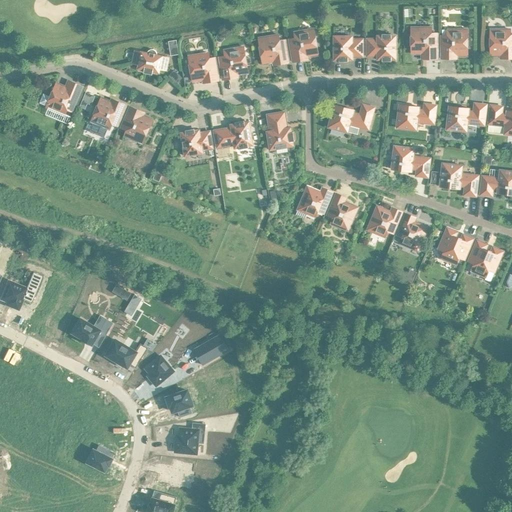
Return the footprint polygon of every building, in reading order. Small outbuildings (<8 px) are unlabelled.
[(421,59),(437,59),(437,33),(431,33),(431,27),(411,27),(411,53),(421,53),(421,59)] [(318,55),(314,29),(294,32),(295,37),(289,38),(293,62),(309,59),(308,56),(318,55)] [(467,29),(447,30),(447,35),(441,36),(441,59),(457,58),(457,55),(467,55),(467,29)] [(511,35),(510,35),(510,29),(490,29),(490,55),(500,55),(500,58),(511,58),(511,35)] [(221,33),(217,34),(216,36),(216,40),(219,42),(222,41),(224,39),(223,35),(221,33)] [(382,34),(382,35),(376,35),(376,38),(365,38),(365,57),(376,57),(376,60),(382,60),(382,61),(391,61),(391,60),(396,60),(396,35),(391,35),(391,34),(382,34)] [(285,39),(279,40),(278,35),(258,38),(262,64),(272,62),(273,65),(289,62),(285,39)] [(332,51),(333,51),(333,61),(338,61),(338,62),(347,62),(347,61),(353,61),(353,58),(364,57),(364,38),(353,38),(353,35),(333,35),(333,45),(332,45),(331,46),(331,50),(332,51)] [(225,55),(219,56),(223,80),(239,77),(238,74),(248,72),(243,47),(224,50),(225,55)] [(153,71),(153,72),(160,74),(161,69),(167,70),(169,58),(163,56),(163,55),(140,51),(140,52),(134,50),(131,63),(137,64),(136,69),(144,71),(144,69),(153,71)] [(215,57),(209,58),(208,53),(188,56),(192,82),(202,80),(203,83),(219,80),(215,57)] [(182,77),(173,70),(168,76),(176,84),(182,77)] [(47,106),(46,107),(64,114),(61,121),(67,123),(70,117),(65,115),(67,109),(72,111),(83,86),(66,79),(63,86),(56,83),(50,97),(43,94),(39,103),(47,106)] [(93,122),(89,131),(103,138),(107,128),(109,129),(111,124),(117,127),(119,121),(126,105),(116,100),(111,98),(110,101),(101,97),(91,121),(93,122)] [(354,112),(355,109),(333,103),(326,128),(348,134),(350,126),(369,131),(376,106),(362,102),(359,113),(354,112)] [(423,102),(422,109),(420,108),(420,106),(398,103),(395,129),(417,131),(418,123),(435,125),(438,104),(423,102)] [(485,127),(488,103),(473,102),(472,110),(470,110),(470,107),(448,104),(445,130),(467,133),(468,125),(485,127)] [(489,103),(486,125),(503,127),(502,135),(511,135),(511,109),(505,109),(505,112),(503,112),(504,105),(489,103)] [(145,113),(130,106),(120,128),(126,130),(124,135),(142,143),(152,119),(144,115),(145,113)] [(294,147),(293,141),(294,141),(293,132),(292,132),(291,126),(288,127),(285,110),(265,114),(268,130),(265,131),(269,151),(294,147)] [(229,126),(212,129),(215,149),(233,146),(233,149),(239,148),(239,150),(248,148),(248,147),(254,146),(249,120),(244,121),(243,120),(235,121),(235,123),(229,124),(229,126)] [(183,157),(204,154),(203,151),(214,149),(211,130),(200,131),(200,128),(194,129),(194,128),(185,129),(185,131),(179,132),(183,157)] [(393,144),(390,169),(412,172),(413,170),(415,170),(414,177),(429,179),(431,157),(414,155),(415,147),(393,144)] [(438,185),(438,186),(461,189),(461,187),(463,187),(462,196),(477,198),(480,174),(463,172),(464,164),(441,162),(440,172),(432,171),(431,184),(438,185)] [(511,194),(511,169),(499,168),(498,176),(481,174),(478,196),(493,198),(494,191),(496,191),(496,193),(511,194)] [(159,181),(162,174),(155,172),(152,179),(159,181)] [(307,185),(296,210),(316,218),(318,212),(324,215),(333,191),(321,186),(320,190),(307,185)] [(335,192),(326,215),(331,217),(329,224),(348,232),(359,207),(346,201),(348,197),(335,192)] [(385,238),(388,232),(393,235),(403,211),(391,206),(389,210),(376,205),(366,230),(385,238)] [(416,221),(417,217),(405,212),(395,235),(401,238),(398,244),(418,252),(429,227),(416,221)] [(455,265),(458,257),(465,260),(475,238),(462,233),(460,238),(457,236),(459,231),(446,226),(437,248),(444,251),(440,259),(455,265)] [(476,239),(467,261),(468,261),(473,264),(471,271),(470,272),(485,278),(485,279),(490,281),(494,272),(495,273),(504,251),(492,245),(490,250),(486,249),(489,244),(476,239)] [(24,247),(18,245),(15,252),(21,254),(24,247)] [(8,305),(11,307),(12,308),(12,307),(17,309),(16,309),(17,310),(17,309),(18,309),(22,299),(31,303),(42,276),(33,272),(26,288),(8,281),(1,299),(8,302),(6,305),(7,305),(7,306),(8,306),(8,305)] [(46,293),(38,312),(45,314),(44,317),(56,322),(58,315),(67,319),(79,292),(69,288),(64,301),(46,293)] [(131,300),(138,304),(141,298),(134,294),(131,300)] [(76,323),(72,330),(74,331),(73,332),(74,333),(74,334),(75,334),(75,333),(84,339),(83,340),(85,341),(85,342),(86,341),(89,343),(89,344),(90,344),(91,344),(98,333),(104,337),(113,323),(106,318),(99,330),(81,319),(78,324),(76,323)] [(220,334),(193,349),(202,365),(229,350),(220,334)] [(110,345),(106,352),(108,353),(106,355),(114,359),(113,360),(114,360),(115,359),(119,362),(119,363),(120,363),(127,367),(129,364),(135,367),(147,348),(152,351),(156,344),(147,338),(143,345),(140,343),(135,352),(116,340),(112,346),(110,345)] [(160,356),(145,368),(150,374),(148,376),(149,377),(148,377),(149,378),(149,377),(151,380),(151,381),(152,381),(155,384),(155,385),(156,385),(156,386),(173,371),(160,356)] [(32,380),(33,379),(22,373),(20,376),(14,373),(6,391),(23,399),(21,402),(30,406),(40,384),(32,380)] [(39,410),(61,420),(62,418),(64,419),(67,412),(65,411),(70,400),(62,396),(63,394),(50,388),(48,390),(43,388),(36,401),(42,404),(39,410)] [(167,399),(166,399),(167,400),(169,404),(168,404),(168,405),(169,405),(170,406),(171,406),(172,410),(171,410),(172,411),(173,411),(177,410),(180,417),(192,413),(189,406),(192,405),(187,390),(166,397),(167,399)] [(76,426),(78,420),(90,426),(98,408),(91,404),(90,405),(85,403),(80,414),(75,411),(69,423),(76,426)] [(174,450),(174,451),(175,451),(175,452),(196,454),(199,431),(205,431),(205,424),(193,423),(192,429),(180,428),(179,436),(176,436),(176,437),(176,438),(176,441),(175,441),(175,442),(176,442),(175,450),(174,450)] [(94,450),(88,462),(105,470),(108,464),(109,464),(110,464),(110,463),(109,463),(111,460),(112,460),(111,459),(112,458),(107,456),(110,451),(99,445),(96,451),(94,450)] [(162,465),(162,467),(161,466),(161,467),(161,471),(160,471),(160,472),(160,473),(161,473),(159,481),(172,484),(171,486),(179,488),(180,486),(182,486),(185,472),(190,473),(192,465),(172,460),(171,467),(162,465)] [(70,499),(88,508),(91,501),(94,503),(99,491),(79,481),(70,499)] [(0,490),(0,507),(1,508),(0,509),(6,511),(7,511),(9,511),(15,511),(18,507),(23,510),(30,496),(23,493),(21,499),(0,489),(0,490)] [(147,511),(172,511),(175,504),(174,504),(176,497),(160,492),(158,499),(153,498),(151,504),(150,503),(149,505),(149,504),(149,505),(148,511),(147,511)]
